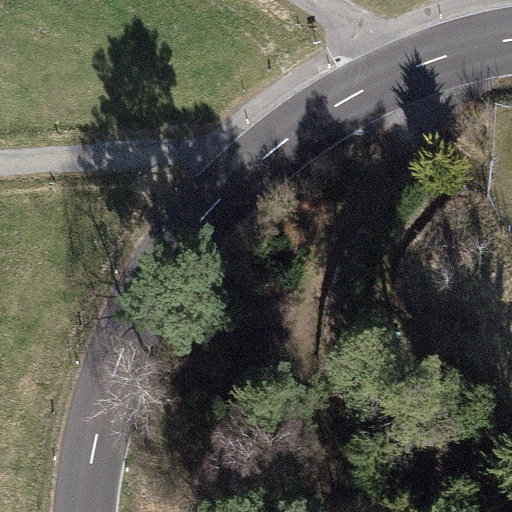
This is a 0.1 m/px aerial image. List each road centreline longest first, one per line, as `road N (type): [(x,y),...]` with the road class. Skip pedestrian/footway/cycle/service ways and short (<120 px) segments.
road 1 (tertiary): [(88,511),(96,449),(136,333),(194,233),(249,176),(404,73)]
road 2 (track): [(0,157),(178,155),(249,176)]
road 3 (residential): [(302,0),(404,73)]
